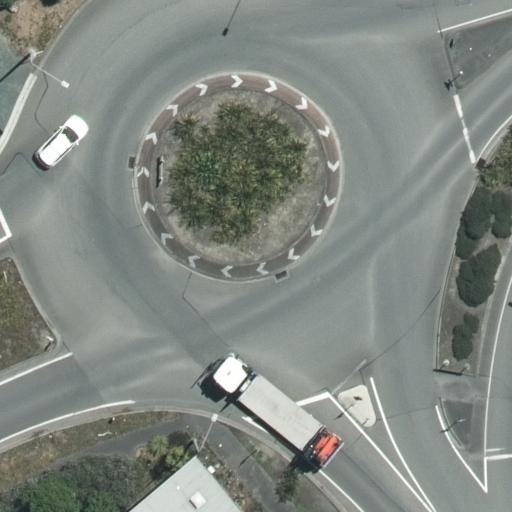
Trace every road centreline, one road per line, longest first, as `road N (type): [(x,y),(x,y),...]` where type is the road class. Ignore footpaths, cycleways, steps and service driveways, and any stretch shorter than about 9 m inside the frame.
road 1 (tertiary): [(83,186),(92,133),(117,86),(156,49),(204,26),(255,20),(305,29),(332,44)]
road 2 (tertiary): [(425,498),(309,397),(228,350)]
road 3 (tertiary): [(397,263),(425,498)]
road 4 (tertiary): [(203,346),(155,323),(116,286),(91,239),(83,186)]
road 5 (trunk): [(203,346),(45,383),(0,404)]
road 6 (tertiary): [(397,263),(331,339),(228,350)]
road 7 (tertiary): [(332,44),(404,33),(504,0)]
road 8 (tertiary): [(332,44),(386,90),(412,155)]
road 9 (tertiary): [(511,67),(412,155)]
